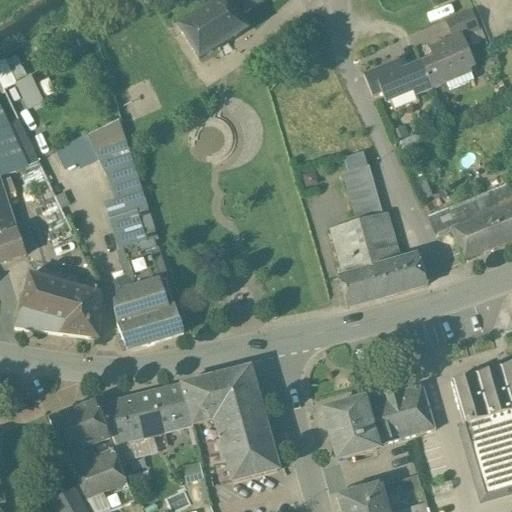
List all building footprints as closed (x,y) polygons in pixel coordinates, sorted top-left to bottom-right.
[(224,0),(178,30),(199,62),(246,32),(238,19),(226,0),(224,0)] [(224,0),(226,0),(238,19),(269,0),(224,0)] [(454,0),(429,0),(434,10),(455,1),(454,0)] [(511,10),(479,25),(487,44),(511,32),(511,10)] [(471,12),(446,22),(451,35),(463,31),(465,37),(466,37),(465,36),(478,31),(479,32),(471,12)] [(88,15),(77,18),(80,27),(90,23),(88,15)] [(460,37),(429,51),(432,60),(420,65),(420,66),(431,91),(447,85),(445,80),(473,68),(460,37)] [(284,64),(268,46),(261,53),(277,71),(284,64)] [(420,66),(402,73),(398,64),(364,78),(372,98),(381,95),(386,104),(413,93),(415,98),(431,91),(420,66)] [(7,69),(0,72),(0,83),(2,89),(13,83),(7,69)] [(21,109),(36,106),(29,76),(14,80),(21,109)] [(12,119),(8,110),(11,108),(5,97),(0,99),(0,107),(7,122),(12,119)] [(0,111),(0,238),(17,233),(0,180),(0,179),(17,174),(39,164),(18,121),(7,126),(0,111)] [(125,141),(95,155),(105,175),(132,162),(125,141)] [(361,154),(343,160),(348,174),(365,169),(361,154)] [(132,162),(105,175),(111,189),(115,202),(116,202),(143,194),(132,162)] [(348,174),(341,176),(355,225),(366,222),(380,218),(365,169),(348,174)] [(511,184),(426,220),(435,241),(451,235),(462,264),(511,243),(511,184)] [(143,194),(116,202),(115,202),(104,205),(119,252),(135,247),(138,256),(156,250),(153,242),(158,241),(143,194)] [(366,222),(389,298),(425,287),(416,258),(400,263),(385,216),(380,218),(366,222)] [(389,298),(366,222),(330,233),(344,279),(339,281),(348,310),(389,298)] [(17,233),(0,238),(0,265),(26,257),(17,233)] [(166,281),(148,287),(138,256),(135,247),(119,252),(128,279),(117,282),(114,287),(117,294),(121,296),(124,295),(126,302),(113,306),(117,327),(127,353),(183,336),(174,309),(166,281)] [(156,250),(138,256),(148,287),(166,281),(156,250)] [(74,289),(63,286),(30,277),(19,315),(63,327),(60,337),(98,341),(100,300),(73,296),(74,289)] [(63,327),(19,315),(15,330),(16,331),(60,337),(63,327)] [(511,366),(450,384),(463,428),(511,413),(511,366)] [(278,472),(250,370),(182,387),(187,409),(188,409),(193,428),(214,422),(219,441),(218,441),(219,443),(220,442),(232,485),(278,472)] [(182,387),(99,408),(115,447),(193,428),(188,409),(187,409),(182,387)] [(422,387),(402,393),(401,391),(382,397),(382,399),(363,404),(376,449),(435,432),(422,387)] [(360,403),(324,414),(334,447),(333,447),(338,463),(377,452),(376,449),(363,404),(363,402),(360,403)] [(94,404),(49,423),(65,460),(80,491),(88,506),(88,507),(89,507),(91,511),(114,511),(134,504),(133,502),(112,453),(113,450),(94,404)] [(511,413),(463,428),(484,499),(511,490),(511,413)] [(384,511),(377,489),(338,500),(341,511),(384,511)] [(88,506),(80,491),(50,508),(52,511),(87,511),(85,508),(88,506)]
